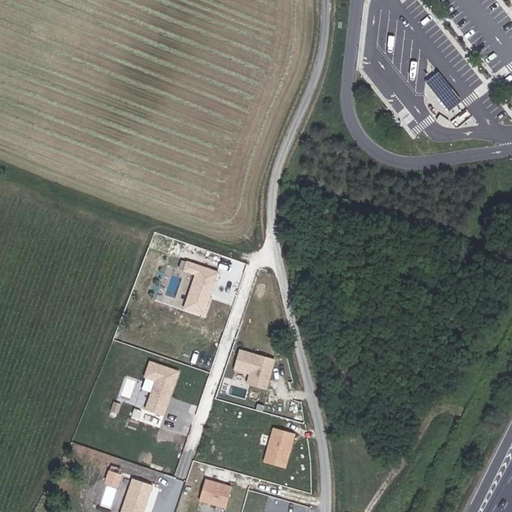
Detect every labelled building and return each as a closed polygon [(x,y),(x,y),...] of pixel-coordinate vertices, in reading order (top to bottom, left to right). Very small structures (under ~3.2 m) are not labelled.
[(461,100),(439,72),(426,82),(449,110),(461,100)] [(194,274),(183,310),(203,316),(218,271),(187,261),(184,271),(194,274)] [(239,349),(233,371),(248,376),(246,384),(267,390),(275,359),(239,349)] [(150,362),(145,377),(156,381),(146,411),(166,418),(181,373),(150,362)] [(275,427),(264,462),(286,469),(297,434),(275,427)] [(120,486),(123,473),(109,469),(105,482),(120,486)] [(132,479),(121,511),(143,511),(152,485),(132,479)] [(205,480),(200,500),(226,507),(232,486),(205,480)]
